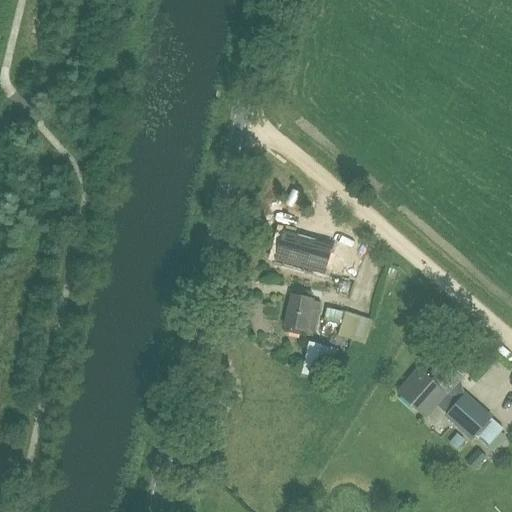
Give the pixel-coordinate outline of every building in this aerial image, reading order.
[(333,245),(283,232),(275,260),(325,273),(333,245)] [(320,301),(290,295),(284,326),(288,327),(287,332),(300,335),(301,330),(314,332),(320,301)] [(340,324),(344,312),(326,307),(322,320),(340,324)] [(364,344),(371,319),(344,311),(337,335),(338,336),(336,342),(348,346),(350,339),(364,344)] [(462,376),(443,359),(427,377),(417,368),(396,392),(425,417),(436,405),(446,414),(464,393),(454,384),(462,376)] [(444,416),(471,440),(474,436),(486,446),(502,428),(491,418),(492,417),(464,393),(446,414),(444,416)] [(428,431),(419,442),(433,453),(442,441),(428,431)] [(464,461),(475,471),(487,457),(476,448),(464,461)]
